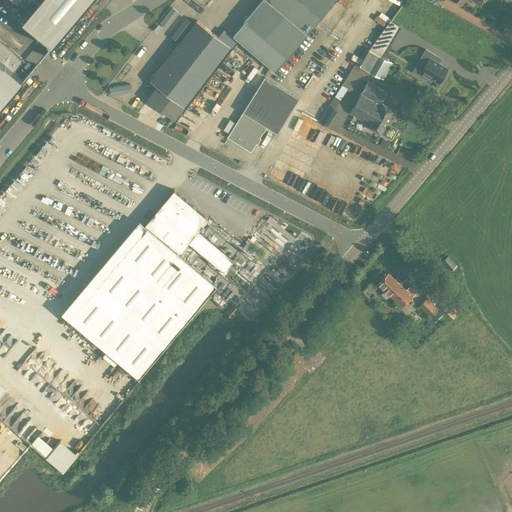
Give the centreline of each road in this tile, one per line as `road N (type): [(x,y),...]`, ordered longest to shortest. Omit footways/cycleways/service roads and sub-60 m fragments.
road 1 (secondary): [(141,511),(162,473),(359,246)]
road 2 (unclassified): [(62,83),(359,246)]
road 3 (secondary): [(359,246),(511,69)]
road 4 (unclassified): [(153,0),(101,35),(62,83)]
